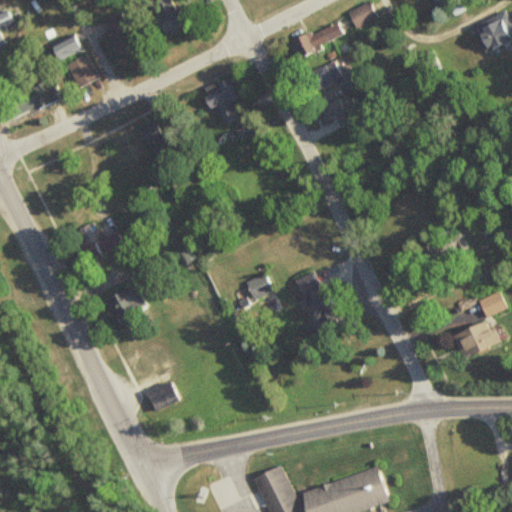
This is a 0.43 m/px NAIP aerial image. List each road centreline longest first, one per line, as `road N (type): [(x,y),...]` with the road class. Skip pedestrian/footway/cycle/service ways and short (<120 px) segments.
road 1 (residential): [(424,407),(379,289),(227,0)]
road 2 (tertiary): [(136,457),(424,407),(511,406)]
road 3 (residential): [(0,151),(321,0)]
road 4 (tertiary): [(136,457),(0,190)]
